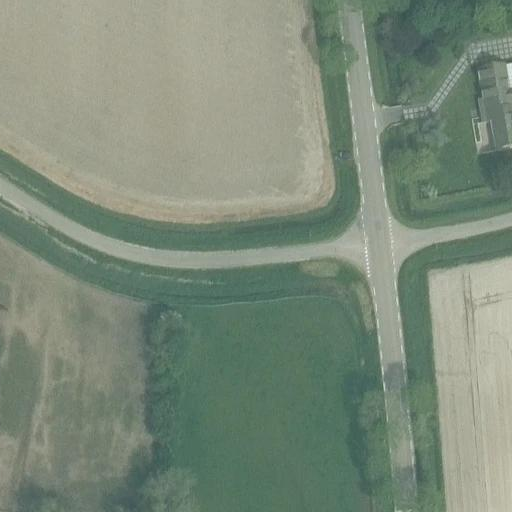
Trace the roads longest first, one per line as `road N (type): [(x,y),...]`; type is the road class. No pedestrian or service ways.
road 1 (unclassified): [(381,245),(166,260),(110,247),(0,185)]
road 2 (secondary): [(406,511),(381,245)]
road 3 (secondary): [(381,245),(349,0)]
road 4 (unclassified): [(381,245),(511,222)]
